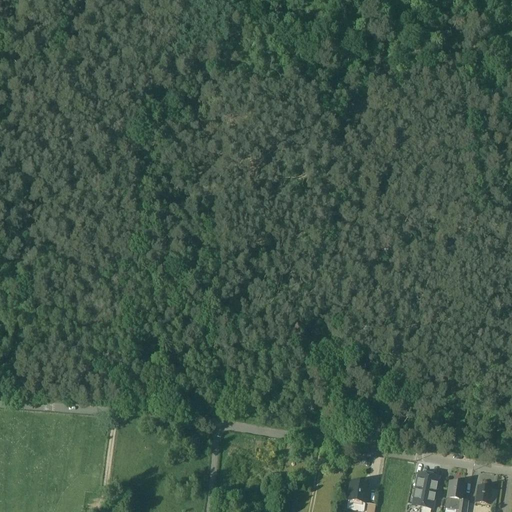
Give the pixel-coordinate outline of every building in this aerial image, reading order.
[(420,475),(413,506),(421,508),(432,510),(438,479),(420,475)] [(465,486),(449,483),(447,499),(463,502),(465,486)] [(364,511),(368,487),(351,484),(347,510),(361,511),(364,511)] [(491,490),(478,488),(476,504),(489,506),(491,490)] [(463,502),(447,499),(445,509),(456,510),(461,511),(462,504),(463,502)]
